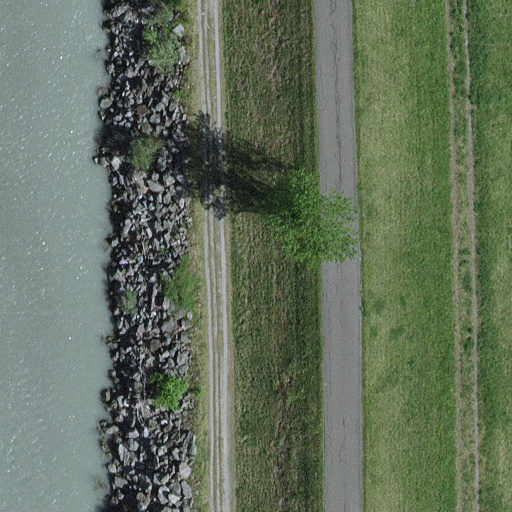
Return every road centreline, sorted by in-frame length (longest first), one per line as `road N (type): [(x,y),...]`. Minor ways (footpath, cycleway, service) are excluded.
road 1 (track): [(206,0),(212,511)]
road 2 (track): [(456,0),(458,511)]
